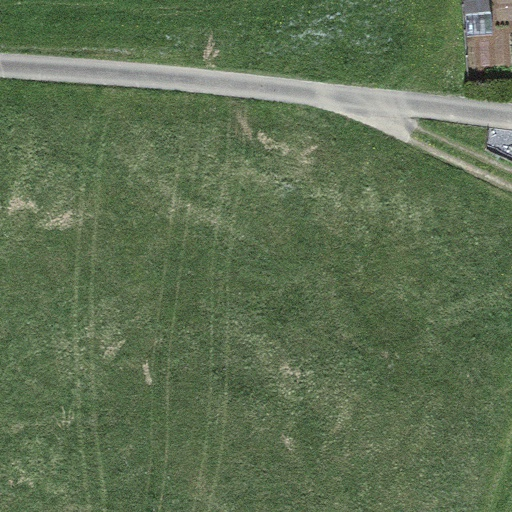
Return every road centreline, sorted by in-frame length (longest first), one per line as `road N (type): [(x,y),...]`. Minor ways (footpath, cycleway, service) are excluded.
road 1 (track): [(511,116),(0,68)]
road 2 (track): [(352,100),(511,182)]
